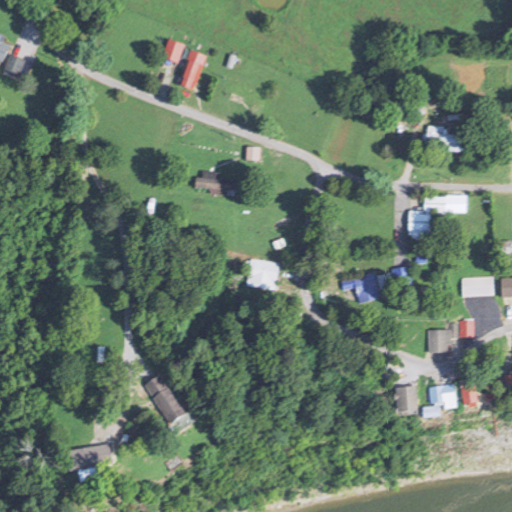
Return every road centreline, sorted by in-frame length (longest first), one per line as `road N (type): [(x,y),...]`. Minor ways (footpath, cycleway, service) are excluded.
road 1 (residential): [(511,322),(436,368),(328,321),(315,310),(305,274),(323,165)]
road 2 (residential): [(323,165),(102,78),(73,61),(23,0)]
road 3 (residential): [(80,156),(75,200),(30,307),(0,352)]
road 4 (residential): [(323,165),(366,182),(511,188)]
